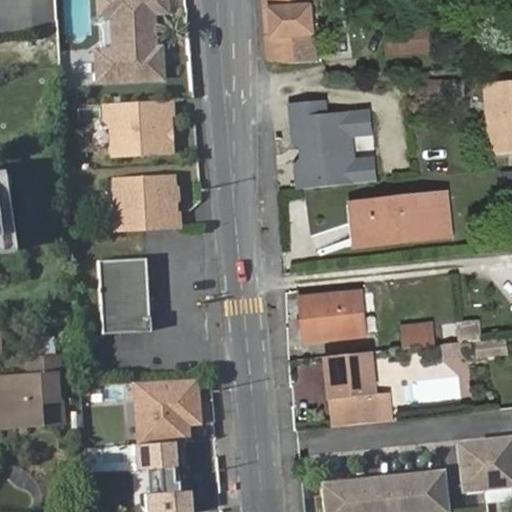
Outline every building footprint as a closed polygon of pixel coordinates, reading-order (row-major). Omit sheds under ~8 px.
[(161,0),(97,0),(99,20),(110,20),(110,50),(91,51),(91,83),(161,81),(160,49),(153,49),(152,18),(163,18),(161,0)] [(268,35),(269,64),(293,63),(289,0),(265,0),(266,10),(272,10),(274,35),(268,35)] [(315,0),(289,0),(293,63),(319,61),(315,0)] [(365,33),(366,56),(388,54),(388,52),(411,50),(423,49),(421,27),(408,28),(402,28),(386,30),(386,32),(365,33)] [(511,85),(489,88),(495,152),(511,150),(511,85)] [(105,102),(106,118),(111,123),(113,156),(172,152),(169,98),(105,102)] [(328,99),(293,102),(294,116),(300,115),(329,112),(328,99)] [(329,112),(300,115),(302,138),(310,145),(311,155),(301,170),(302,188),(338,185),(340,185),(379,182),(377,159),(358,160),(350,154),(349,141),(355,133),(374,131),(372,109),(329,112)] [(0,168),(0,251),(14,250),(3,168),(0,168)] [(167,230),(181,229),(178,174),(119,177),(121,211),(116,217),(117,232),(167,230)] [(354,203),(357,236),(407,231),(408,240),(450,235),(446,194),(354,203)] [(407,231),(357,236),(358,244),(408,240),(407,231)] [(148,329),(144,255),(98,258),(102,332),(148,329)] [(313,338),(367,332),(367,329),(380,327),(378,311),(365,312),(362,291),(309,296),(313,338)] [(402,329),(404,349),(437,346),(434,324),(402,329)] [(55,335),(35,337),(37,353),(57,351),(55,335)] [(508,339),(476,342),(477,357),(510,354),(508,339)] [(379,392),(376,352),(347,355),(331,356),(333,388),(341,388),(342,399),(334,399),(336,426),(396,419),(393,391),(379,392)] [(0,377),(0,415),(36,413),(37,423),(57,421),(53,373),(58,374),(56,356),(28,358),(30,375),(0,377)] [(197,379),(134,382),(137,444),(172,442),(187,440),(186,423),(199,423),(197,379)] [(333,388),(334,399),(342,399),(341,388),(333,388)] [(36,413),(0,415),(0,427),(37,423),(36,413)] [(511,435),(458,441),(463,488),(511,482),(511,435)] [(173,466),(172,442),(137,444),(133,444),(134,470),(144,469),(157,468),(159,494),(146,494),(144,495),(145,511),(189,511),(187,490),(177,491),(176,481),(171,481),(170,466),(173,466)] [(186,465),(173,466),(170,466),(171,481),(176,481),(187,480),(186,465)] [(144,469),(146,494),(159,494),(157,468),(144,469)] [(442,469),(323,482),(325,511),(413,511),(446,508),(442,469)]
